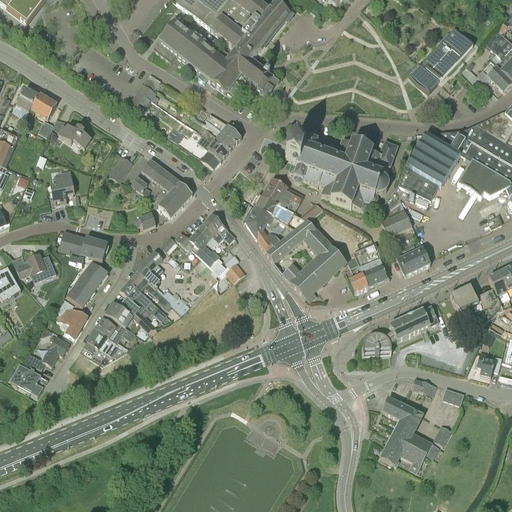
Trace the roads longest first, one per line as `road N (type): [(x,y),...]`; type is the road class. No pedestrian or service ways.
road 1 (primary): [(291,345),(0,465)]
road 2 (tertiary): [(206,198),(0,54)]
road 3 (residential): [(511,98),(439,130),(277,122)]
road 4 (primary): [(307,339),(511,246)]
road 5 (residential): [(334,406),(410,373),(511,396)]
road 6 (residential): [(50,392),(122,281),(131,239)]
road 7 (residential): [(120,35),(137,62),(251,135)]
road 8 (residential): [(0,241),(45,227),(131,239)]
road 9 (track): [(124,511),(186,404)]
